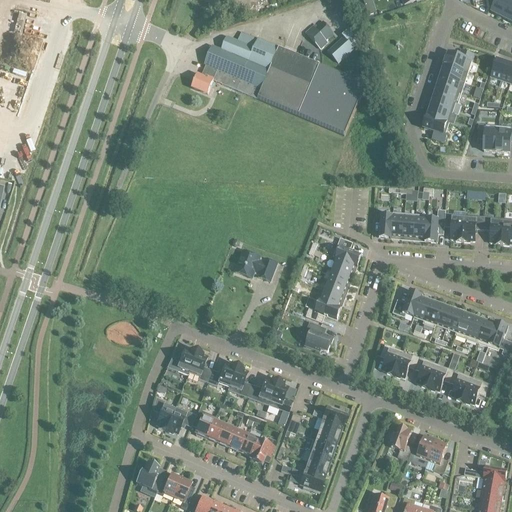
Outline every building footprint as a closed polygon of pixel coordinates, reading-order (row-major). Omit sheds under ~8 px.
[(508,0),(498,0),(492,14),(502,19),(511,1),(508,0)] [(511,1),(502,19),(511,23),(511,1)] [(14,45),(15,38),(32,40),(34,24),(22,23),(23,18),(20,18),(19,24),(16,23),(15,32),(18,32),(19,28),(22,29),(21,37),(13,36),(11,49),(19,50),(20,46),(14,45)] [(316,25),(306,34),(320,50),(328,44),(326,42),(333,35),(323,23),(318,27),(316,25)] [(206,68),(201,78),(213,83),(213,82),(257,101),(258,99),(279,50),(279,49),(258,40),(242,33),(238,43),(227,38),(221,51),(212,47),(204,67),(206,68)] [(282,43),(284,35),(274,33),(272,41),(282,43)] [(338,66),(355,51),(344,39),(327,54),(338,66)] [(151,44),(148,53),(155,55),(158,46),(151,44)] [(279,50),(258,99),(345,136),(366,86),(279,50)] [(43,76),(46,54),(26,52),(26,58),(0,55),(0,69),(23,72),(23,74),(43,76)] [(449,55),(445,67),(468,75),(472,63),(474,56),(462,52),(460,59),(449,55)] [(497,61),(491,79),(501,82),(507,65),(497,61)] [(511,66),(507,65),(501,82),(511,86),(511,81),(511,66)] [(445,67),(442,77),(465,85),(468,75),(445,67)] [(198,76),(192,90),(207,96),(213,83),(201,78),(198,76)] [(442,77),(438,88),(462,95),(465,85),(442,77)] [(438,88),(435,98),(458,106),(462,95),(438,88)] [(477,89),(474,98),(480,101),(483,91),(480,90),(477,89)] [(435,98),(431,108),(453,115),(456,105),(458,106),(435,98)] [(431,108),(428,118),(449,125),(447,124),(450,115),(452,116),(453,115),(431,108)] [(428,118),(424,130),(435,134),(433,140),(445,144),(447,137),(446,137),(449,125),(428,118)] [(479,128),(478,140),(485,141),(484,153),(497,154),(499,128),(486,127),(486,128),(479,128)] [(511,129),(499,128),(497,154),(510,155),(511,143),(511,142),(511,129)] [(427,218),(425,241),(425,244),(437,245),(438,232),(444,232),(444,229),(446,216),(446,213),(439,213),(438,219),(427,218)] [(393,215),(393,219),(394,219),(392,238),(403,239),(405,216),(393,215)] [(405,216),(403,239),(414,240),(416,217),(405,216)] [(446,216),(444,229),(452,230),(451,242),(456,242),(456,243),(463,244),(464,221),(454,220),(454,217),(446,216)] [(416,217),(414,240),(425,241),(427,218),(416,217)] [(393,219),(381,218),(379,240),(392,241),(392,238),(394,219),(393,219)] [(465,218),(464,221),(463,244),(470,245),(470,243),(475,244),(476,232),(483,233),(485,219),(465,218)] [(485,219),(483,233),(491,233),(490,245),(495,245),(495,247),(502,247),(504,221),(485,219)] [(511,221),(504,221),(502,247),(509,248),(509,247),(511,246),(511,221)] [(341,241),(333,259),(337,260),(337,261),(355,268),(357,269),(362,257),(350,253),(353,245),(341,241)] [(265,261),(264,264),(259,262),(260,259),(243,253),(239,265),(241,266),(238,274),(236,273),(235,274),(252,280),(255,273),(260,275),(258,279),(270,283),(277,266),(265,261)] [(355,268),(337,261),(333,271),(351,278),(355,268)] [(351,278),(333,271),(329,281),(347,288),(351,278)] [(347,288),(329,281),(325,292),(343,299),(347,288)] [(325,292),(320,303),(339,310),(343,299),(325,292)] [(393,315),(393,316),(405,320),(406,316),(414,319),(421,301),(422,298),(410,294),(406,306),(398,303),(395,310),(393,315)] [(339,310),(320,303),(317,301),(313,312),(309,310),(306,319),(322,325),(325,318),(337,322),(341,311),(339,310)] [(431,304),(421,301),(414,319),(424,323),(431,304)] [(431,304),(424,323),(423,326),(435,330),(436,327),(443,308),(431,304)] [(453,312),(443,308),(436,327),(446,331),(453,312)] [(453,312),(446,331),(457,334),(463,316),(453,312)] [(463,316),(457,334),(455,338),(466,342),(474,320),(463,316)] [(484,323),(474,320),(466,342),(476,345),(484,323)] [(495,327),(484,323),(476,345),(488,349),(495,327)] [(315,352),(316,350),(328,354),(334,340),(333,339),(332,341),(322,337),(324,330),(310,325),(307,332),(311,334),(305,348),(315,352)] [(496,325),(495,327),(488,349),(498,353),(500,350),(508,329),(496,325)] [(407,338),(401,336),(399,342),(405,344),(407,338)] [(511,344),(507,343),(503,356),(509,358),(511,351),(511,344)] [(403,354),(385,347),(381,359),(387,361),(383,372),(387,374),(387,375),(394,378),(402,356),(403,354)] [(189,374),(197,353),(190,350),(190,352),(185,350),(181,361),(173,358),(167,370),(188,378),(189,374)] [(203,355),(197,353),(189,374),(200,378),(199,382),(208,385),(212,373),(203,369),(207,358),(203,357),(203,355)] [(402,356),(394,378),(400,380),(401,379),(405,381),(409,370),(415,372),(420,360),(413,357),(412,360),(406,358),(402,356)] [(437,367),(420,360),(415,372),(421,375),(417,386),(422,387),(421,388),(428,391),(437,367)] [(457,365),(451,363),(449,371),(455,373),(457,365)] [(221,376),(212,373),(208,385),(217,388),(218,385),(229,389),(237,368),(230,366),(230,367),(225,365),(221,376)] [(437,367),(428,391),(435,393),(435,392),(440,394),(444,383),(450,385),(455,373),(449,371),(437,367)] [(229,389),(228,392),(248,400),(253,388),(244,384),(248,373),(243,372),(244,371),(237,368),(229,389)] [(472,380),(455,373),(450,385),(456,388),(452,399),(456,400),(456,402),(463,404),(472,380)] [(262,391),(253,388),(248,400),(268,408),(277,383),(271,381),(270,382),(266,380),(262,391)] [(489,386),(472,380),(463,404),(469,407),(470,406),(474,407),(479,396),(485,399),(489,386)] [(284,386),(277,383),(268,408),(289,415),(293,403),(284,399),(288,388),(284,387),(284,386)] [(159,387),(157,393),(164,396),(167,391),(159,387)] [(175,412),(164,407),(166,404),(156,400),(153,413),(160,416),(155,427),(160,429),(159,430),(166,433),(175,412)] [(176,409),(175,412),(166,433),(173,436),(173,435),(178,437),(182,426),(191,430),(193,426),(197,417),(176,409)] [(314,412),(312,418),(343,428),(347,416),(338,413),(339,411),(331,409),(330,411),(327,410),(325,416),(314,412)] [(199,412),(197,417),(193,426),(198,428),(195,434),(197,435),(196,437),(201,439),(202,437),(207,439),(216,419),(199,412)] [(343,428),(312,418),(323,421),(319,432),(338,439),(341,428),(342,429),(343,428)] [(216,419),(207,439),(218,444),(225,427),(215,423),(216,419)] [(237,432),(225,427),(218,444),(229,449),(237,432)] [(408,463),(413,450),(407,448),(412,434),(400,429),(397,435),(394,434),(390,442),(394,444),(392,449),(400,453),(398,459),(408,463)] [(248,437),(237,432),(229,449),(240,454),(248,437)] [(311,435),(309,441),(313,442),(334,449),(338,439),(319,432),(317,437),(311,435)] [(248,437),(240,454),(251,459),(250,461),(259,442),(248,437)] [(259,442),(250,461),(262,466),(267,455),(272,458),(278,444),(268,439),(265,445),(259,442)] [(420,453),(413,450),(408,463),(419,467),(421,460),(429,463),(436,443),(425,439),(420,453)] [(313,442),(309,453),(330,460),(334,449),(313,442)] [(447,447),(436,443),(429,463),(436,466),(433,472),(444,476),(449,463),(442,461),(447,447)] [(284,450),(281,449),(280,449),(276,460),(280,461),(284,450)] [(306,463),(306,464),(327,471),(330,460),(309,453),(312,454),(308,464),(306,463)] [(144,473),(141,472),(136,484),(151,491),(149,496),(153,498),(155,499),(156,496),(163,482),(162,482),(163,481),(155,477),(159,468),(148,463),(144,473)] [(306,464),(302,475),(324,482),(323,481),(327,471),(306,464)] [(283,468),(281,473),(290,477),(302,481),(300,487),(303,488),(303,490),(310,493),(311,491),(320,494),(324,482),(302,475),(292,471),(283,468)] [(481,474),(466,471),(465,477),(484,481),(485,481),(504,484),(505,485),(507,472),(486,468),(485,475),(481,475),(481,474)] [(163,482),(156,496),(162,499),(164,495),(173,500),(182,481),(171,476),(168,485),(163,482)] [(192,485),(182,481),(173,500),(183,504),(181,509),(186,511),(192,498),(187,496),(192,485)] [(504,484),(485,481),(484,491),(502,494),(504,484)] [(441,482),(438,489),(448,493),(450,486),(441,482)] [(502,494),(484,491),(482,502),(500,505),(502,494)] [(384,500),(371,496),(366,511),(386,511),(387,510),(392,511),(393,511),(398,498),(386,495),(384,500)] [(209,511),(213,504),(209,502),(210,500),(205,498),(204,500),(202,499),(198,509),(193,507),(190,511),(209,511)] [(405,500),(401,511),(421,511),(422,511),(414,509),(415,503),(410,502),(405,500)] [(482,502),(479,511),(498,511),(500,505),(482,502)]
